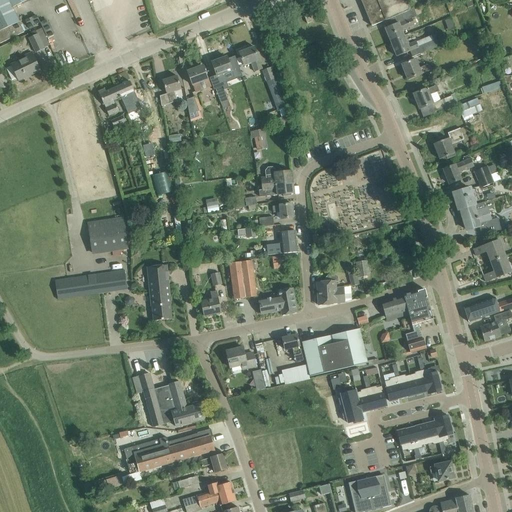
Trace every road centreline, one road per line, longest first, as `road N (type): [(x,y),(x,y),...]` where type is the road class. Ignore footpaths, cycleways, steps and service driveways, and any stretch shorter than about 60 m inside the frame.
road 1 (unclassified): [(0,118),(263,0)]
road 2 (residential): [(311,315),(301,190),(307,169),(393,135)]
road 3 (residential): [(196,340),(36,356),(0,301)]
road 4 (residential): [(260,511),(196,340)]
road 5 (tertiary): [(393,135),(333,0)]
road 6 (tertiary): [(439,274),(393,135)]
road 7 (residential): [(311,315),(439,274)]
